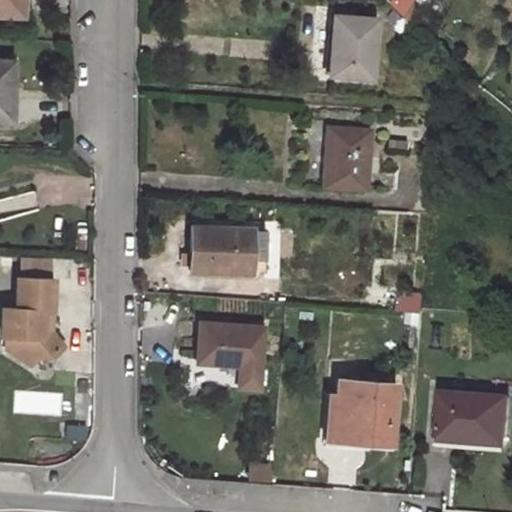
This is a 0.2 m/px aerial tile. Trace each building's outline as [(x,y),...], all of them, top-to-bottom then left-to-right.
[(20,0),(0,0),(0,11),(21,12),(20,0)] [(419,31),(439,2),(436,0),(415,0),(404,16),(405,18),(419,31)] [(374,19),(332,16),(328,75),(370,77),(374,19)] [(397,29),(413,40),(419,31),(405,18),(397,29)] [(0,118),(12,119),(12,60),(0,59),(0,118)] [(321,185),(365,189),(369,128),(326,125),(321,185)] [(191,226),(189,270),(250,272),(250,271),(265,272),(266,228),(191,226)] [(15,308),(2,307),(1,336),(6,336),(5,349),(30,365),(37,357),(51,357),(63,346),(50,331),(52,278),(17,277),(15,308)] [(199,321),(196,362),(239,365),(238,386),(258,387),(262,326),(199,321)] [(393,419),(396,382),(335,378),(333,393),(329,437),(385,441),(387,418),(393,419)] [(504,443),(508,398),(443,392),(439,438),(504,443)] [(327,393),(323,437),(329,437),(333,393),(327,393)] [(87,426),(65,425),(64,439),(86,440),(87,426)]
